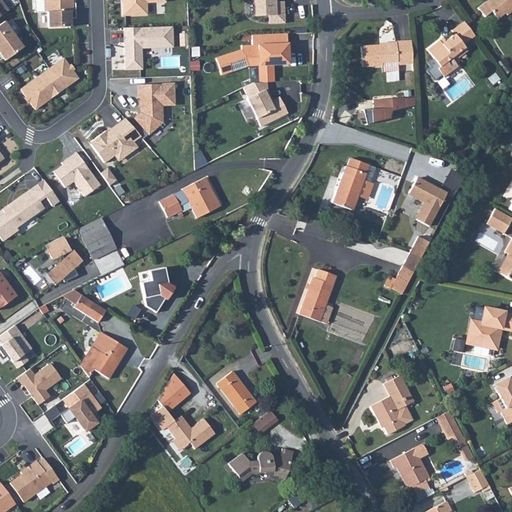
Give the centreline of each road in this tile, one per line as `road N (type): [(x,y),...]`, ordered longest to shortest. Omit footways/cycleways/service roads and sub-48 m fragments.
road 1 (residential): [(61,511),(94,475),(213,276),(226,261),(248,255)]
road 2 (residential): [(248,255),(261,318),(372,511)]
road 3 (residential): [(324,15),(315,116),(248,255)]
road 4 (residential): [(0,102),(33,136),(49,135),(93,103),(100,91),(97,0)]
